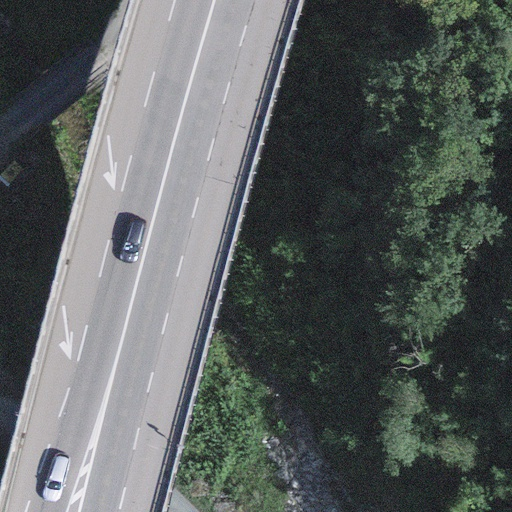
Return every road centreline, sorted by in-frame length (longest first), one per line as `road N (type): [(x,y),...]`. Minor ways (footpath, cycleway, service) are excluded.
road 1 (primary): [(82,511),(217,0)]
road 2 (track): [(0,134),(118,30),(135,0)]
road 3 (track): [(177,511),(106,451),(16,416)]
road 4 (primary): [(50,0),(0,155)]
